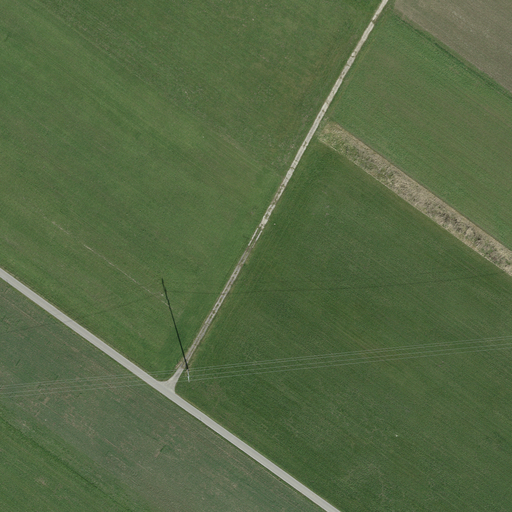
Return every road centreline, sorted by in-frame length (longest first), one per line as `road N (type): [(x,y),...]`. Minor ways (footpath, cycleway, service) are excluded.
road 1 (track): [(386,0),(164,393)]
road 2 (track): [(331,511),(0,270)]
